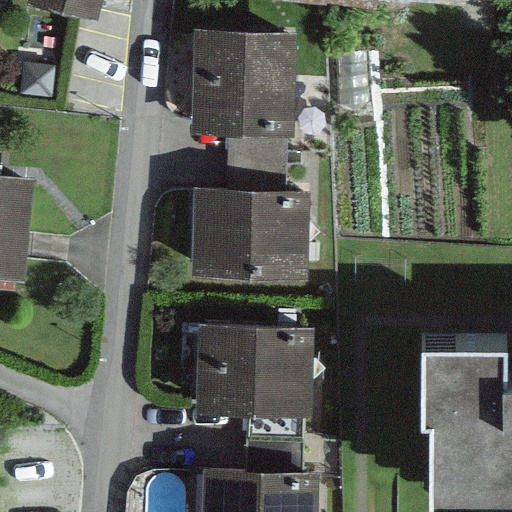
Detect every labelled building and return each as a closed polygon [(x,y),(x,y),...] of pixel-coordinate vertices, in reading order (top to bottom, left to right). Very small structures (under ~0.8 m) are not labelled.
[(97,0),(48,0),(94,12),(97,0)] [(296,22),(194,19),(191,123),(293,126),(296,22)] [(31,171),(0,168),(0,269),(21,272),(31,171)] [(307,182),(194,180),(192,268),(305,270),(307,182)] [(313,317),(197,316),(196,404),(311,406),(313,317)] [(505,329),(421,329),(421,406),(430,406),(430,490),(511,489),(511,366),(505,366),(505,329)] [(315,511),(317,462),(202,459),(200,511),(315,511)]
